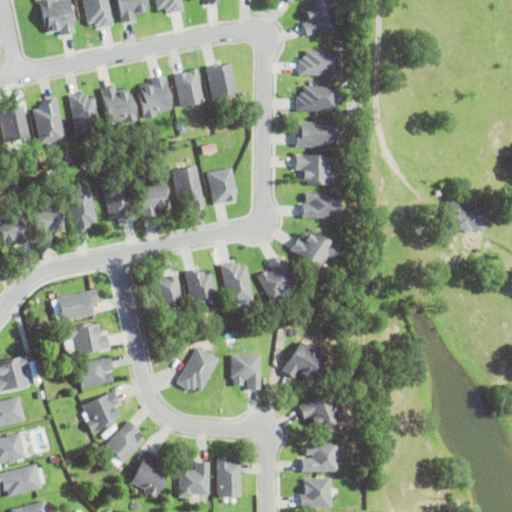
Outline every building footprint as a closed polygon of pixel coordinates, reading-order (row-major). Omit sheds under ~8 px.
[(47,28),(44,29),(39,3),(52,0),(52,3),(68,0),(74,34),(61,37),(60,32),(48,34),(47,28)] [(99,29),(99,27),(94,28),(94,24),(87,25),(81,0),(107,0),(113,26),(99,29)] [(145,0),(147,7),(145,8),(146,14),(134,16),(135,22),(121,25),(116,0),(145,0)] [(169,15),(168,12),(165,13),(164,9),(157,10),(154,0),(180,0),(183,12),(169,15)] [(301,24),(307,22),(303,14),(305,13),(304,10),(308,9),(307,6),(323,0),(332,0),(335,9),(333,10),(339,25),(306,37),(301,24)] [(298,76),(299,63),(302,63),(302,59),(305,59),(305,51),(340,52),(339,77),(298,76)] [(212,101),(205,69),(217,66),(218,68),(231,65),(237,95),(212,101)] [(173,76),(188,73),(188,72),(196,70),(204,104),(180,110),(173,76)] [(137,116),(166,112),(160,75),(146,77),(147,84),(133,87),(137,116)] [(295,112),(295,98),(298,98),(298,94),(302,94),(302,87),(337,88),(336,113),(295,112)] [(137,122),(125,124),(124,122),(108,125),(101,91),(115,88),(116,93),(128,90),(129,97),(132,96),(137,122)] [(87,97),(88,100),(94,99),(102,133),(77,138),(69,97),(83,94),(83,97),(87,97)] [(33,111),(40,110),(39,107),(44,106),(43,102),(56,99),(65,141),(40,146),(33,111)] [(0,119),(0,113),(15,111),(15,108),(23,107),(30,139),(5,144),(0,119)] [(294,148),(295,123),(337,125),(336,150),(294,148)] [(201,148),(214,145),(216,154),(203,157),(201,148)] [(299,171),(294,171),(294,157),(329,157),(329,173),(332,173),(331,186),(306,186),(306,184),(299,184),(299,171)] [(172,172),(196,167),(204,209),(180,213),(172,172)] [(226,204),(213,206),(206,174),(231,169),(236,195),(233,196),(234,202),(226,204)] [(164,178),(169,204),(166,204),(167,210),(156,213),(157,218),(143,221),(136,187),(151,184),(151,181),(164,178)] [(122,225),(122,222),(118,223),(117,220),(110,221),(103,186),(127,181),(136,222),(122,225)] [(65,195),(90,190),(98,224),(91,226),(91,229),(87,230),(88,232),(74,235),(65,195)] [(301,220),(301,205),(308,205),(308,204),(304,204),(304,194),(336,195),(336,220),(301,220)] [(59,200),(65,226),(61,227),(63,232),(51,235),(52,240),(38,243),(31,209),(47,205),(47,202),(59,200)] [(469,232),(469,234),(453,231),(453,229),(441,226),(446,203),(489,212),(484,235),(469,232)] [(3,242),(0,243),(0,215),(1,215),(2,217),(16,210),(31,242),(18,248),(16,242),(5,247),(3,242)] [(331,262),(327,259),(318,272),(289,251),(297,239),(301,242),(309,230),(339,251),(331,262)] [(256,278),(265,273),(266,275),(272,272),(267,264),(279,258),(294,286),(280,294),(282,297),(270,304),(256,278)] [(216,263),(223,304),(248,299),(242,264),(232,266),(231,260),(216,263)] [(203,274),(203,276),(210,275),(217,309),(193,314),(184,274),(195,271),(196,275),(203,274)] [(159,314),(153,281),(161,279),(162,280),(176,277),(183,310),(159,314)] [(55,321),(92,312),(90,303),(93,302),(90,289),(50,299),(55,321)] [(104,337),(107,350),(75,357),(71,341),(68,342),(67,335),(72,334),(71,330),(83,327),(84,329),(98,326),(100,338),(104,337)] [(314,348),(326,356),(308,384),(296,376),(293,381),(281,373),(300,343),(313,351),(314,348)] [(195,389),(193,392),(189,390),(188,392),(176,385),(196,349),(218,361),(201,392),(195,389)] [(0,363),(24,357),(27,371),(24,372),(28,386),(0,393),(0,363)] [(242,388),(232,388),(232,381),(230,381),(230,357),(259,357),(260,392),(246,392),(246,382),(242,382),(242,388)] [(75,366),(109,359),(112,373),(109,374),(112,384),(80,391),(75,366)] [(31,376),(38,375),(40,384),(34,386),(31,376)] [(113,394),(119,406),(114,408),(119,420),(113,422),(114,425),(91,435),(85,423),(88,422),(82,408),(113,394)] [(339,409),(344,422),(320,432),(314,417),(303,421),(298,408),(331,395),(337,410),(339,409)] [(0,402),(18,398),(25,423),(0,429),(0,402)] [(104,448),(128,423),(139,433),(137,435),(145,442),(123,466),(104,448)] [(0,440),(19,435),(25,460),(0,466),(0,440)] [(312,457),(305,457),(305,446),(312,446),(312,444),(336,444),(336,474),(301,474),(301,460),(312,460),(312,457)] [(146,453),(159,460),(155,468),(166,473),(165,476),(167,477),(155,501),(144,495),(145,492),(131,485),(146,453)] [(237,495),(236,462),(222,462),(222,456),(213,457),(213,496),(237,495)] [(179,470),(190,470),(190,473),(195,473),(196,465),(209,465),(208,497),(192,497),(191,500),(178,500),(179,470)] [(8,500),(6,493),(3,494),(2,489),(0,490),(0,475),(35,466),(42,490),(8,500)] [(300,497),(303,497),(303,480),(330,480),(330,510),(300,510),(300,497)] [(11,511),(44,503),(46,511),(11,511)]
